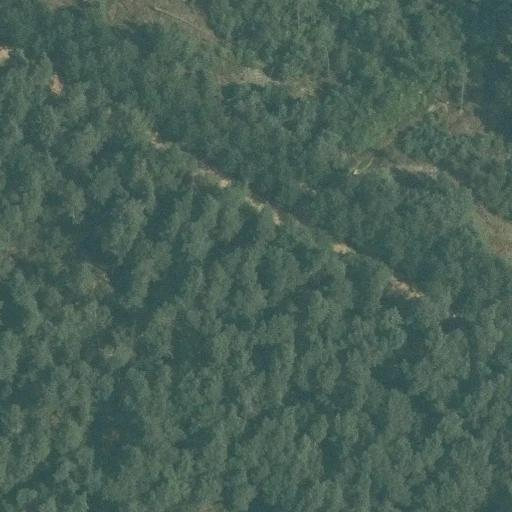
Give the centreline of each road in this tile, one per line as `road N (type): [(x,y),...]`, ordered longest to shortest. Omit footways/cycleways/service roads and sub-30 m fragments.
road 1 (track): [(0,424),(303,190)]
road 2 (track): [(303,190),(0,18)]
road 3 (track): [(303,190),(511,40)]
road 4 (track): [(511,308),(303,190)]
